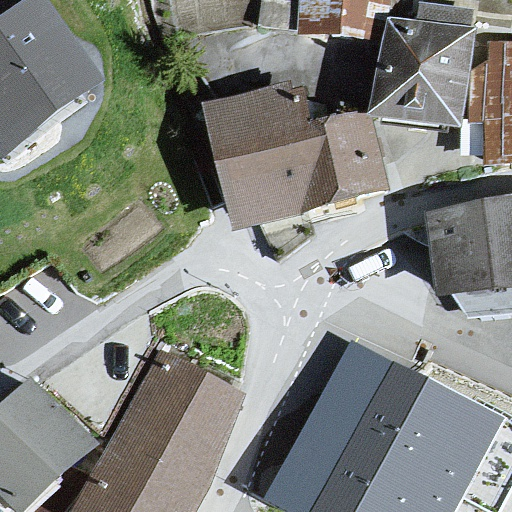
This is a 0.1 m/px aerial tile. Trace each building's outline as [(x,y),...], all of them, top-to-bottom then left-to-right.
[(0,0),(0,152),(94,86),(32,0),(0,0)] [(380,0),(299,0),(296,27),(375,38),(380,0)] [(385,17),(370,111),(453,124),(468,30),(462,29),(465,9),(416,1),(413,21),(385,17)] [(511,42),(485,42),(485,57),(468,67),(468,112),(485,113),(485,149),(511,149),(511,42)] [(296,89),(209,109),(234,218),(305,202),(306,206),(328,201),(380,189),(363,113),(305,127),(296,89)] [(511,196),(441,210),(444,288),(511,283),(511,196)] [(159,342),(70,507),(79,511),(184,511),(206,473),(242,386),(159,342)] [(511,511),(511,429),(388,364),(308,511),(511,511)] [(25,381),(0,406),(0,486),(25,511),(91,446),(25,381)]
